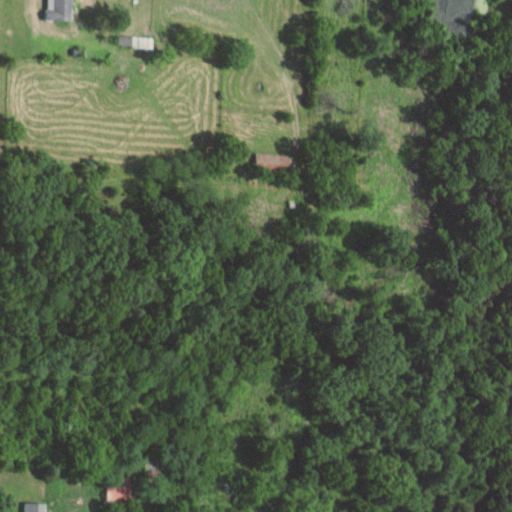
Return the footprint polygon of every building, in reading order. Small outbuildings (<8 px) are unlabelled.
[(78,18),(78,0),(44,0),(44,17),(78,18)] [(253,169),(288,173),(289,155),(255,152),(253,169)] [(143,456),(143,485),(158,485),(158,456),(143,456)] [(130,476),(106,476),(106,502),(130,502),(130,476)] [(44,511),(44,502),(25,502),(25,511),(44,511)]
